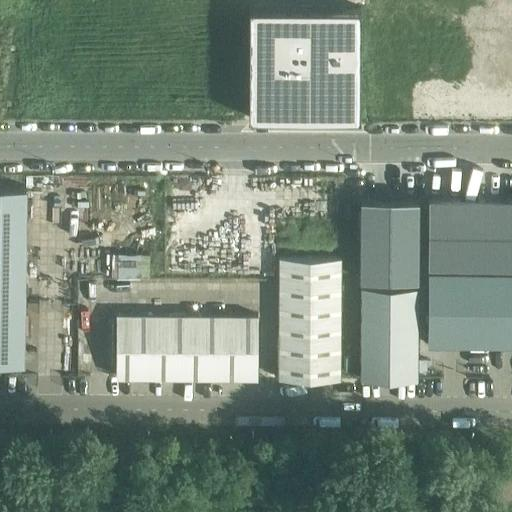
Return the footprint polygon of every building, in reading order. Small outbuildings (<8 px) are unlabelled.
[(361,6),(249,5),(249,116),(361,117),(361,6)] [(0,185),(0,361),(24,362),(26,185),(0,185)] [(362,201),(361,281),(417,281),(418,201),(362,201)] [(511,201),(427,201),(427,269),(511,269),(511,201)] [(151,273),(150,250),(115,251),(115,274),(151,273)] [(279,255),(279,376),(340,376),(341,255),(279,255)] [(511,354),(511,274),(427,274),(427,354),(511,354)] [(417,377),(417,285),(361,284),(361,376),(404,377),(417,377)] [(117,312),(116,375),(257,376),(258,313),(117,312)]
